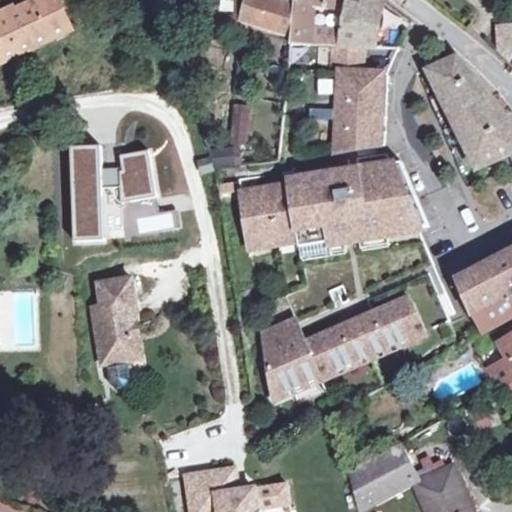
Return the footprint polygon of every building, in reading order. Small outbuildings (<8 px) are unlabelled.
[(0,53),(4,62),(74,30),(59,0),(41,0),(16,12),(14,9),(0,14),(0,53)] [(280,32),(289,3),(281,0),(248,0),(244,15),(243,22),(280,32)] [(330,29),(314,28),(314,20),(304,19),(307,1),(336,7),(336,0),(299,0),(300,1),(299,0),(296,0),(295,5),(291,38),(291,44),(335,47),(340,47),(345,23),(335,21),(333,26),(330,29)] [(349,0),(345,23),(340,47),(363,48),(378,48),(379,26),(385,1),(383,0),(349,0)] [(291,38),(295,5),(289,3),(280,32),(291,38)] [(511,21),(495,22),(496,56),(511,55),(511,21)] [(340,47),(335,47),(334,72),(341,73),(341,72),(362,73),(363,48),(340,47)] [(511,123),(459,58),(430,71),(466,144),(468,143),(478,170),(511,155),(511,123)] [(341,72),(341,73),(339,111),(339,115),(387,118),(390,74),(362,73),(341,72)] [(236,106),(233,142),(248,143),(252,107),(236,106)] [(387,118),(339,115),(338,154),(386,150),(387,118)] [(211,150),(217,169),(243,166),(241,149),(231,149),(211,150)] [(292,187),(243,195),(251,248),(301,239),(309,287),(287,296),(299,323),(292,326),(266,337),(276,399),(428,333),(425,326),(456,312),(388,155),(359,159),(361,171),(352,172),(352,175),(309,183),(308,179),(292,182),(292,187)] [(511,256),(460,283),(474,317),(475,316),(511,297),(511,256)] [(130,319),(140,317),(133,278),(99,284),(105,322),(96,323),(103,366),(137,360),(130,319)] [(252,290),(245,291),(246,301),(253,300),(252,290)] [(511,298),(476,317),(484,333),(511,317),(511,298)] [(130,319),(137,360),(147,358),(140,317),(130,319)] [(511,336),(502,343),(510,358),(501,362),(511,380),(511,336)] [(511,384),(511,380),(501,362),(492,367),(504,389),(511,384)] [(488,405),(468,413),(475,432),(495,423),(488,405)] [(357,511),(418,479),(420,478),(418,474),(414,468),(412,469),(401,448),(349,474),(357,511)] [(418,479),(419,482),(416,485),(428,511),(476,511),(455,467),(440,473),(436,466),(418,474),(420,478),(418,479)] [(193,511),(261,511),(257,488),(236,491),(233,469),(188,476),(193,511)]
